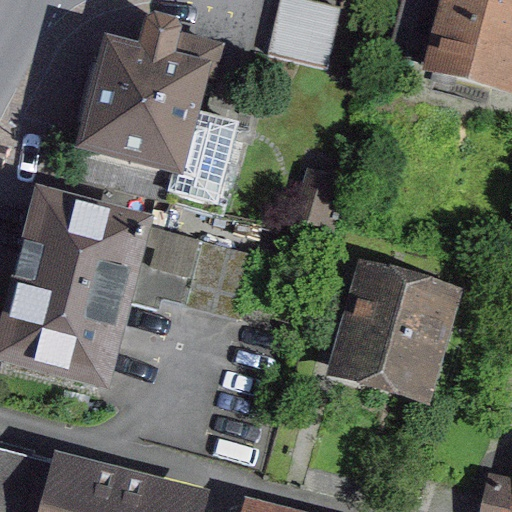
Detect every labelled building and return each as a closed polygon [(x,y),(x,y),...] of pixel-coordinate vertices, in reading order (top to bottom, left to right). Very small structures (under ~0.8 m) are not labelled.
[(347,11),(296,0),(282,0),(267,65),(332,80),(347,11)] [(411,0),(403,0),(387,59),(421,68),(437,7),(411,0)] [(511,1),(504,0),(450,0),(433,86),(511,102),(511,1)] [(219,64),(112,39),(83,164),(191,189),(219,64)] [(159,236),(47,205),(2,370),(114,401),(159,236)] [(468,299),(368,273),(337,392),(436,418),(468,299)] [(210,511),(211,509),(0,460),(0,511),(210,511)] [(511,511),(511,483),(492,479),(485,511),(511,511)]
